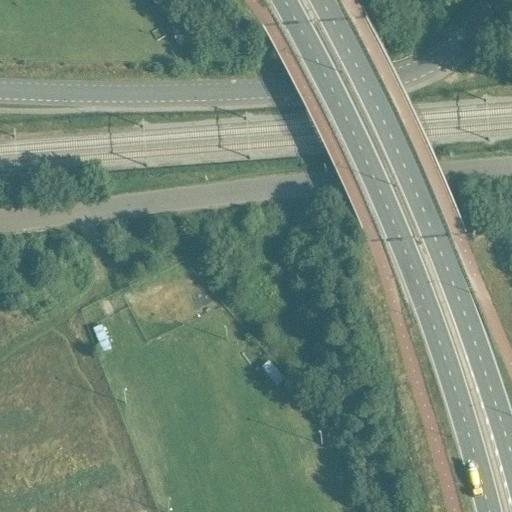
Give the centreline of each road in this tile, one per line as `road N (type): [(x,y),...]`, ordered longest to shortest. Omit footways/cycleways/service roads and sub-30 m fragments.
road 1 (primary): [(283,0),(425,300),(486,511)]
road 2 (unclassified): [(511,168),(0,220)]
road 3 (primary): [(511,462),(429,222),(321,0)]
road 4 (unclassified): [(273,97),(0,95)]
road 5 (unclassified): [(273,97),(404,79),(446,56),(493,0)]
